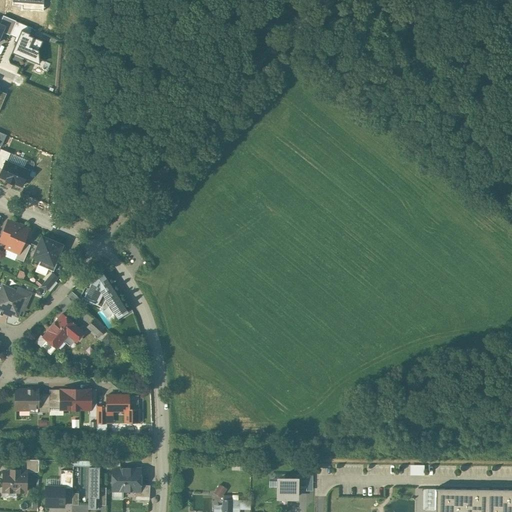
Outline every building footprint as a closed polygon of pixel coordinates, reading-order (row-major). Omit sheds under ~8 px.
[(43,0),(12,0),(12,5),(22,6),(22,9),(42,11),(43,0)] [(0,24),(4,26),(2,31),(10,35),(16,21),(3,16),(0,22),(0,24)] [(11,32),(19,35),(21,30),(30,34),(33,28),(16,21),(11,32)] [(30,34),(21,30),(19,35),(16,42),(11,53),(40,65),(39,51),(43,41),(29,35),(30,34)] [(19,35),(11,32),(10,35),(15,38),(14,41),(16,42),(19,35)] [(0,166),(2,167),(5,159),(8,160),(11,151),(2,149),(0,154),(0,166)] [(31,171),(6,161),(0,175),(0,180),(24,190),(31,171)] [(90,210),(85,207),(79,218),(85,220),(90,210)] [(28,230),(8,221),(0,239),(7,243),(5,247),(18,252),(23,242),(28,230)] [(62,245),(42,236),(33,257),(40,260),(53,265),(55,261),(62,245)] [(23,242),(18,252),(15,258),(23,262),(30,245),(23,242)] [(53,265),(40,260),(38,265),(53,272),(57,262),(55,261),(53,265)] [(102,272),(91,278),(92,280),(83,298),(89,301),(88,303),(92,305),(93,303),(101,308),(105,300),(117,318),(128,312),(102,272)] [(57,278),(51,273),(39,287),(47,290),(57,278)] [(0,293),(0,308),(17,315),(25,296),(3,287),(0,293)] [(85,303),(72,292),(68,295),(82,307),(85,303)] [(62,314),(42,337),(46,340),(55,348),(56,349),(68,334),(76,341),(82,334),(74,327),(76,325),(62,314)] [(105,330),(93,319),(87,326),(99,337),(104,331),(105,330)] [(113,339),(104,331),(99,337),(108,345),(113,339)] [(41,346),(46,340),(42,337),(41,336),(35,342),(41,346)] [(55,348),(46,340),(41,346),(50,354),(55,348)] [(45,355),(36,348),(33,352),(42,360),(45,355)] [(37,412),(37,394),(37,390),(15,390),(15,410),(29,410),(29,413),(36,413),(37,413),(37,412)] [(60,390),(49,390),(49,404),(60,404),(60,391),(60,390)] [(78,390),(72,390),(72,391),(60,391),(60,404),(60,410),(61,410),(61,409),(72,408),(72,409),(78,409),(78,408),(89,408),(89,409),(90,409),(90,404),(90,390),(89,390),(78,391),(78,390)] [(49,410),(48,394),(37,394),(37,412),(49,412),(49,410)] [(138,395),(106,396),(106,406),(106,410),(113,410),(125,410),(125,423),(138,423),(138,395)] [(106,406),(96,406),(96,416),(96,424),(106,424),(106,410),(106,406)] [(106,433),(106,424),(96,424),(96,433),(106,433)] [(39,460),(21,459),(21,471),(26,471),(26,472),(38,472),(39,460)] [(410,466),(410,475),(424,475),(424,466),(410,466)] [(99,467),(89,467),(88,509),(99,509),(99,506),(99,487),(99,467)] [(120,468),(113,468),(113,469),(112,490),(135,490),(140,490),(140,485),(140,469),(120,468)] [(11,471),(3,471),(3,491),(5,491),(16,492),(25,492),(26,472),(26,471),(21,471),(18,471),(18,470),(11,470),(11,471)] [(60,487),(64,487),(64,488),(72,488),(73,470),(61,470),(60,487)] [(297,479),(297,491),(306,491),(307,475),(296,474),(296,479),(297,479)] [(296,479),(278,478),(277,498),(294,499),(296,497),(297,495),(297,491),(297,479),(296,479)] [(224,497),(229,488),(220,484),(216,493),(224,497)] [(149,485),(140,485),(140,490),(135,490),(135,500),(149,500),(149,485)] [(60,487),(46,487),(46,506),(64,506),(64,488),(64,487),(60,487)] [(511,511),(511,489),(436,488),(436,489),(435,509),(435,511),(511,511)] [(423,509),(435,509),(436,489),(423,489),(423,509)] [(232,500),(223,500),(222,509),(232,509),(232,500)] [(239,500),(239,509),(250,509),(250,500),(239,500)]
